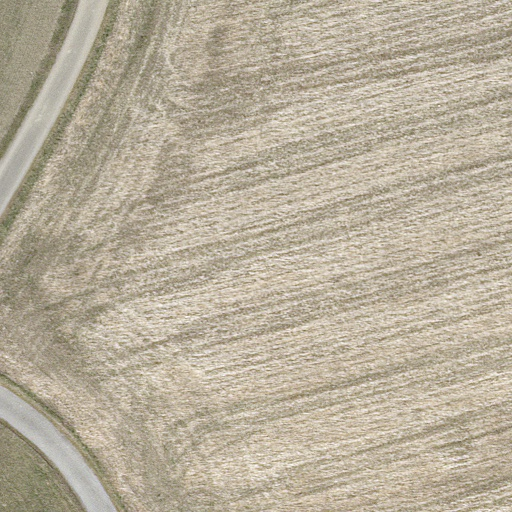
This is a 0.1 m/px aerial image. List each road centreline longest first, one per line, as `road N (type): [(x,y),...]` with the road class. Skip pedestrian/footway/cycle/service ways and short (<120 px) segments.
road 1 (track): [(98,0),(79,55),(0,190)]
road 2 (track): [(89,511),(47,444),(0,408)]
